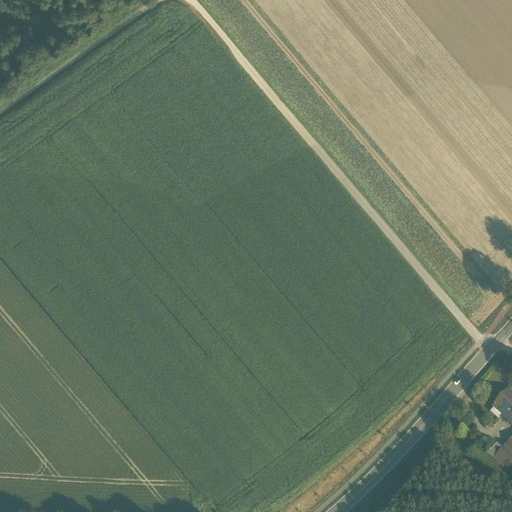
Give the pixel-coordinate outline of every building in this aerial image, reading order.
[(493,408),(495,410),(501,416),(511,404),(511,395),(508,392),(493,408)] [(511,425),(511,404),(501,416),(511,425)] [(498,420),(501,416),(495,410),(491,413),(498,420)] [(496,457),(502,450),(496,445),(487,456),(493,461),(496,457)] [(511,450),(506,445),(502,450),(496,457),(504,464),(508,468),(509,467),(511,470),(511,450)] [(496,457),(493,461),(500,467),(504,464),(496,457)]
